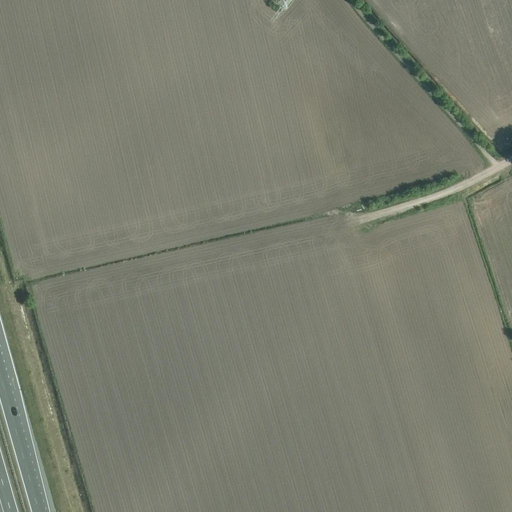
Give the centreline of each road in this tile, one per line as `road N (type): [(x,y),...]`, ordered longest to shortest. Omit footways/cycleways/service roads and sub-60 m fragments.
road 1 (unclassified): [(511,159),(449,191),(360,219)]
road 2 (motorway): [(39,511),(0,367)]
